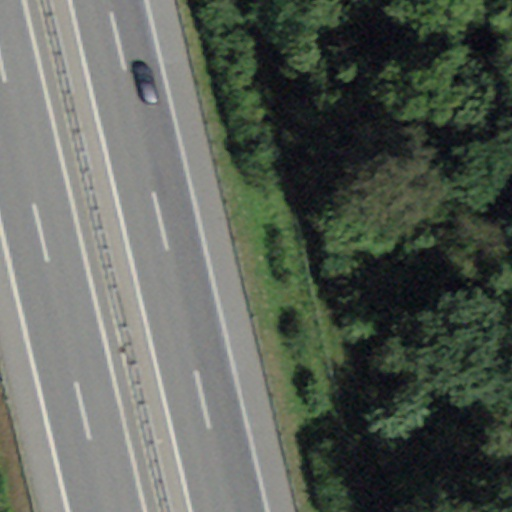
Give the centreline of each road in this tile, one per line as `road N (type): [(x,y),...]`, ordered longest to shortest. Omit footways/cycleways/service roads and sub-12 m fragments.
road 1 (motorway): [(226,511),(103,0)]
road 2 (motorway): [(0,83),(104,511)]
